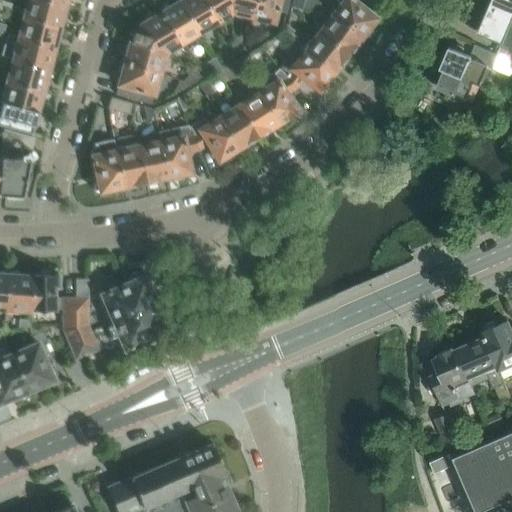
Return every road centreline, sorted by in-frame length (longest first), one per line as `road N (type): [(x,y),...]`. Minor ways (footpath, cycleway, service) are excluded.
road 1 (residential): [(176,223),(286,176),(348,130),(413,54),(431,0)]
road 2 (secondary): [(233,366),(511,244)]
road 3 (residential): [(118,0),(105,7),(42,237)]
road 4 (secondary): [(0,462),(233,366)]
road 5 (residential): [(233,366),(176,223)]
road 6 (residential): [(279,511),(271,458),(233,366)]
road 7 (residential): [(176,223),(42,237)]
